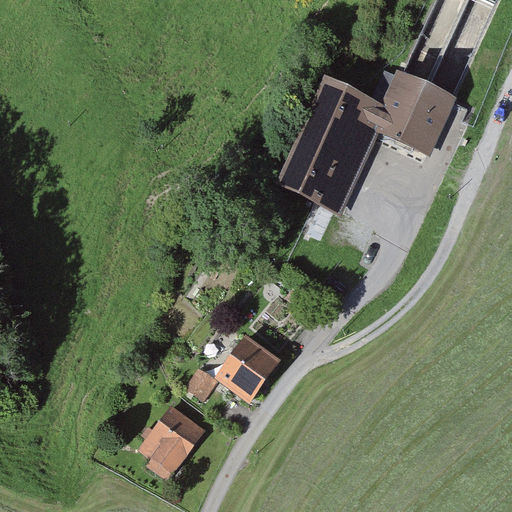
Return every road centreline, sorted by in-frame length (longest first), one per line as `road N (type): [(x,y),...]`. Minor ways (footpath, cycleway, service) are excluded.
road 1 (track): [(511,95),(492,130),(478,189),(430,276),(402,309),(307,361)]
road 2 (residential): [(396,244),(382,273),(249,434),(209,511)]
